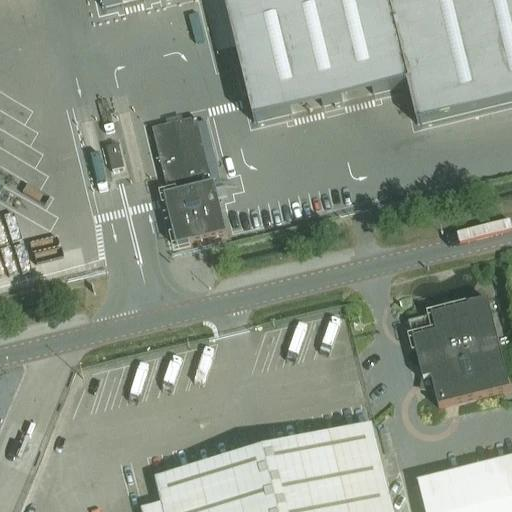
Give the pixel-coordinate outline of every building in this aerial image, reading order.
[(511,0),(100,0),(103,9),(139,0),(224,0),(255,123),(408,86),(418,126),(511,103),(511,0)] [(199,121),(155,131),(172,197),(166,199),(178,249),(227,237),(199,121)] [(113,174),(125,171),(119,147),(107,150),(113,174)] [(219,201),(228,199),(225,188),(217,190),(219,201)] [(409,324),(424,383),(432,381),(439,410),(511,392),(489,302),(469,307),(469,309),(409,324)] [(393,511),(372,427),(157,481),(163,507),(143,511),(393,511)] [(511,511),(511,457),(416,482),(423,511),(511,511)]
